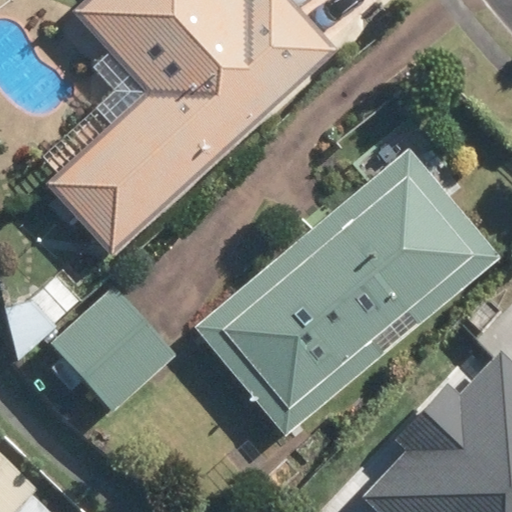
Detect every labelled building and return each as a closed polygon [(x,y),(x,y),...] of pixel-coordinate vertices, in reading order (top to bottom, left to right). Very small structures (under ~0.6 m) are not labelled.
[(99,72),(127,105),(44,180),(110,254),(334,51),(288,0),(81,0),(73,8),(117,56),(99,72)] [(405,148),(191,326),(282,435),(496,258),(405,148)] [(50,274),(2,320),(17,359),(77,302),(50,274)] [(112,285),(50,340),(112,411),(175,354),(112,285)] [(450,464),(420,495),(438,511),(437,511),(511,511),(511,390),(508,394),(454,341),(390,407),(450,464)] [(0,511),(58,511),(0,453),(0,511)] [(329,462),(300,491),(321,511),(330,511),(355,486),(329,462)]
